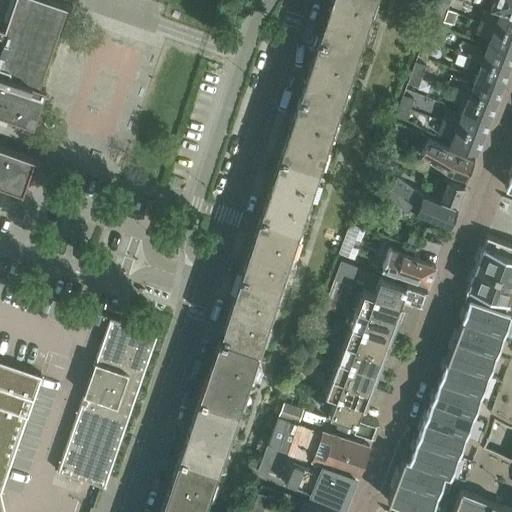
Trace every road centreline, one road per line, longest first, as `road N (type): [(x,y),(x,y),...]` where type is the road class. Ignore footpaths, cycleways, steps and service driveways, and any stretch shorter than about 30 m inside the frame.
road 1 (unclassified): [(130,511),(301,0)]
road 2 (residential): [(511,107),(360,511)]
